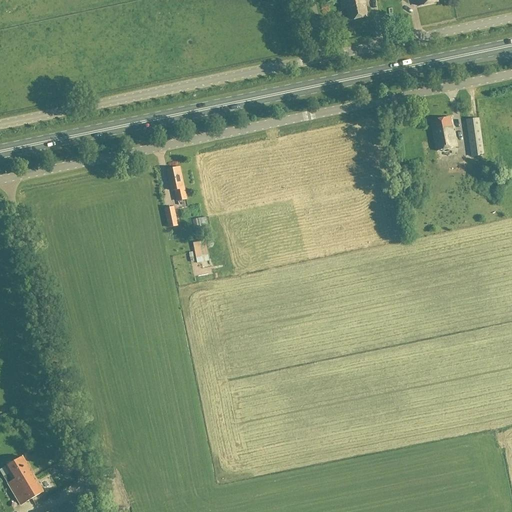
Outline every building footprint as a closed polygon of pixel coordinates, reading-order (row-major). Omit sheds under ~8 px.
[(338,0),(341,10),(345,9),(348,22),(367,17),(363,0),(338,0)] [(449,118),(430,122),(436,151),(455,148),(449,118)] [(477,119),(467,121),(472,157),(483,156),(477,119)] [(176,168),(167,170),(172,191),(174,191),(177,202),(185,200),(179,168),(176,169),(176,168)] [(173,208),(164,210),(168,228),(177,226),(173,208)] [(207,256),(205,241),(192,243),(196,264),(205,262),(203,256),(207,256)] [(21,457),(13,462),(0,470),(0,473),(20,506),(42,493),(21,457)]
